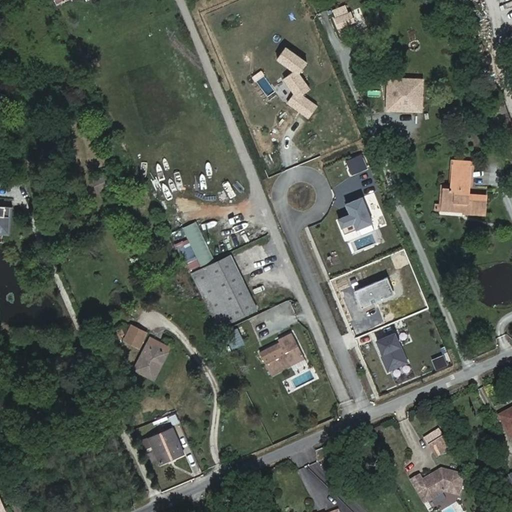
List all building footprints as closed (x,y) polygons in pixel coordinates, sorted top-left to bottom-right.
[(338,22),(341,29),(353,24),(350,17),(338,22)] [(286,47),(278,59),(295,71),(285,78),(295,93),(288,102),(309,118),(317,106),(302,95),(310,90),(300,74),(308,62),(286,47)] [(392,79),(388,79),(387,111),(399,111),(399,109),(400,97),(392,96),(392,81),(392,79)] [(424,83),(392,81),(392,96),(400,97),(399,109),(423,110),(424,83)] [(511,128),(498,93),(486,97),(502,138),(511,133),(511,128)] [(93,176),(101,191),(114,186),(107,170),(93,176)] [(464,186),(469,186),(470,172),(452,170),(449,189),(443,188),(441,207),(464,209),(463,214),(485,216),(487,197),(469,195),(463,195),(464,186)] [(349,216),(337,221),(343,236),(371,225),(361,199),(345,206),(349,216)] [(0,232),(11,233),(13,207),(0,206),(0,232)] [(183,226),(200,266),(214,261),(197,221),(183,226)] [(189,240),(176,245),(183,262),(196,258),(189,240)] [(233,258),(194,275),(219,329),(257,312),(233,258)] [(180,284),(188,299),(196,295),(189,280),(180,284)] [(130,326),(123,328),(126,335),(129,333),(132,326),(130,326)] [(129,333),(125,342),(138,348),(139,349),(146,334),(132,326),(129,333)] [(126,335),(123,328),(109,335),(113,344),(122,340),(121,337),(126,335)] [(260,354),(270,377),(291,367),(289,364),(302,357),(293,335),(279,341),(281,345),(260,354)] [(393,335),(375,343),(381,358),(380,359),(385,373),(405,365),(393,335)] [(153,339),(150,344),(169,354),(172,349),(153,339)] [(279,341),(258,350),(260,354),(281,345),(279,341)] [(169,354),(150,344),(137,370),(156,380),(169,354)] [(82,357),(77,360),(81,368),(86,366),(82,357)] [(289,364),(291,367),(304,361),(302,357),(289,364)] [(510,416),(503,420),(511,435),(511,408),(508,411),(510,416)] [(500,415),(503,420),(510,416),(508,411),(500,415)] [(141,438),(146,449),(155,445),(163,463),(186,453),(175,428),(151,438),(149,435),(141,438)] [(426,438),(431,446),(446,437),(441,429),(426,438)] [(452,447),(446,437),(431,446),(437,456),(452,447)] [(485,473),(489,480),(497,476),(493,468),(485,473)] [(420,474),(409,480),(424,504),(444,492),(459,495),(464,475),(442,470),(423,480),(420,474)] [(507,499),(511,496),(511,494),(505,482),(499,485),(507,499)]
